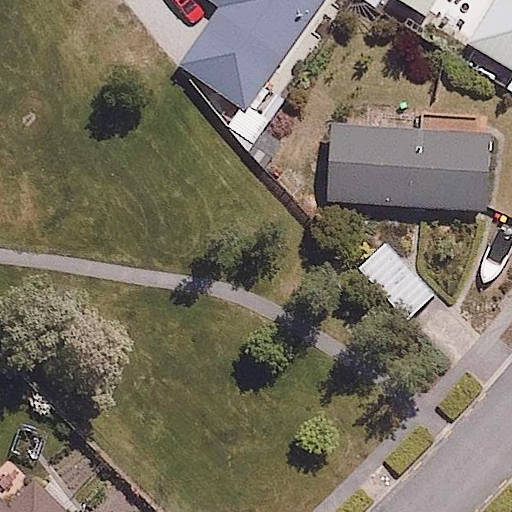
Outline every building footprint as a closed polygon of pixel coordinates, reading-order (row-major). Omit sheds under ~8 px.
[(207,0),(215,5),(176,64),(236,104),(224,122),(252,141),(283,95),(261,81),(315,0),(207,0)] [(431,0),(403,0),(424,12),(431,0)] [(511,0),(491,0),(470,39),(511,63),(511,0)] [(484,123),(336,125),(337,205),(485,203),(484,123)] [(0,365),(22,346),(0,319),(0,365)] [(75,511),(20,458),(0,478),(0,511),(75,511)]
